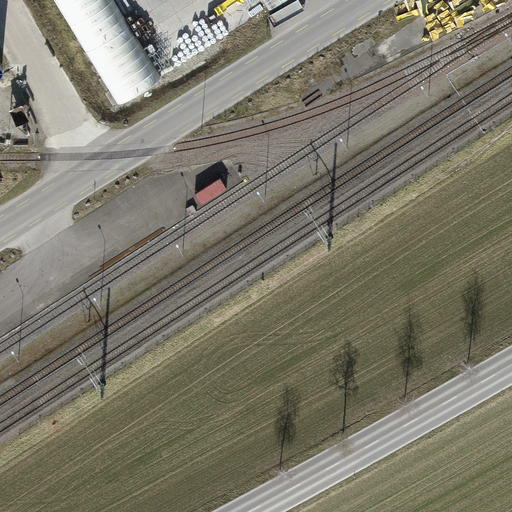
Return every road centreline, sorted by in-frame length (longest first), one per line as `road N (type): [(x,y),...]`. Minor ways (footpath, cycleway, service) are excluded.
road 1 (secondary): [(0,231),(370,0)]
road 2 (primary): [(249,511),(511,364)]
